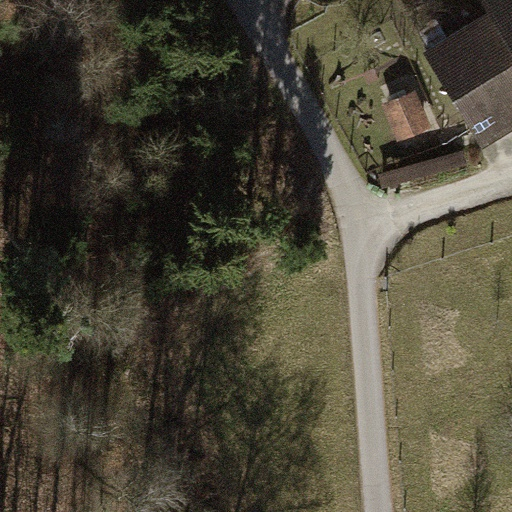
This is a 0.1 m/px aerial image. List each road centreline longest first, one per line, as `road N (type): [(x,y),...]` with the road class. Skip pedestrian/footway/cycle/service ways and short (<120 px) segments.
road 1 (residential): [(386,511),(362,223)]
road 2 (track): [(362,223),(238,0)]
